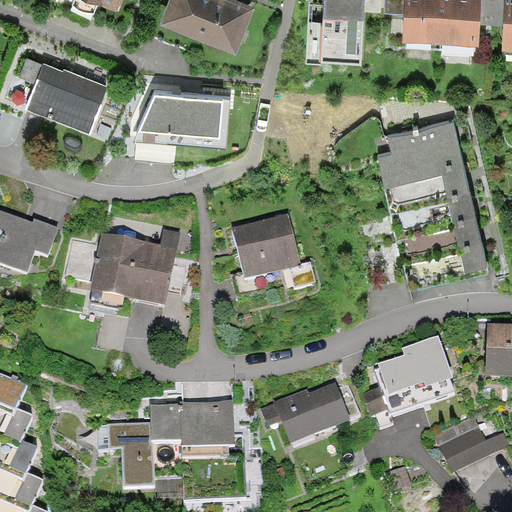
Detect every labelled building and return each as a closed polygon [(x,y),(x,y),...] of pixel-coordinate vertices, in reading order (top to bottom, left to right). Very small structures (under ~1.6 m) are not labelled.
[(255,0),(166,0),(160,17),(236,47),(255,0)] [(363,0),(326,0),(324,53),(361,55),(363,5),(363,0)] [(404,0),(404,7),(403,33),(480,35),(481,19),(481,0),(404,0)] [(502,20),(502,0),(481,0),(481,19),(502,20)] [(511,0),(502,0),(502,20),(502,39),(511,39),(511,0)] [(63,68),(26,54),(19,73),(34,79),(24,104),(90,129),(109,81),(76,69),(64,64),(63,68)] [(177,88),(156,86),(135,137),(228,145),(232,93),(177,88)] [(489,263),(455,117),(391,132),(395,148),(380,151),(410,282),(489,263)] [(0,263),(26,273),(34,250),(49,256),(59,229),(35,220),(33,225),(0,212),(0,263)] [(289,217),(234,230),(238,249),(244,273),(232,276),(238,298),(285,286),(287,293),(319,285),(313,260),(301,263),(289,217)] [(101,245),(74,241),(67,278),(95,282),(93,293),(167,306),(180,234),(163,231),(160,246),(103,236),(101,245)] [(511,377),(511,326),(488,325),(485,376),(511,377)] [(456,394),(440,348),(414,357),(374,370),(380,388),(363,394),(370,417),(388,411),(390,417),(456,394)] [(16,410),(26,385),(0,374),(0,511),(43,511),(33,508),(44,481),(28,475),(39,450),(22,443),(33,417),(16,410)] [(308,390),(262,409),(268,425),(282,420),(291,444),(350,420),(335,384),(310,394),(308,390)] [(234,436),(233,403),(151,406),(151,424),(100,426),(101,449),(124,448),(125,488),(153,487),(152,476),(184,475),(184,504),(245,503),(244,460),(243,435),(234,436)] [(475,419),(435,437),(452,474),(509,448),(503,434),(485,442),(475,419)] [(406,467),(388,473),(395,491),(412,485),(406,467)]
